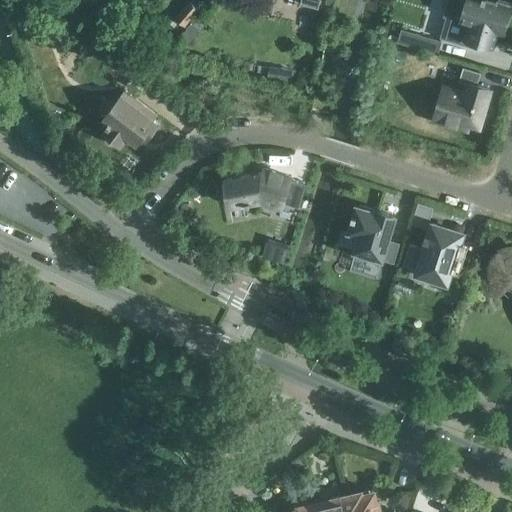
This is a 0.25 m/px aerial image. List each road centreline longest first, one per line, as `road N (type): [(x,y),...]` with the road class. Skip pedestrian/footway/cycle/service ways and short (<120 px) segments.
road 1 (primary): [(0,237),(295,370)]
road 2 (primary): [(511,436),(296,334)]
road 3 (primary): [(295,370),(511,464)]
road 4 (residential): [(319,144),(285,134),(225,140),(190,160),(133,220)]
road 5 (primary): [(296,334),(122,233)]
road 6 (unclassified): [(297,395),(237,467),(182,511)]
road 7 (primary): [(122,233),(0,140)]
road 8 (residential): [(494,202),(354,156)]
